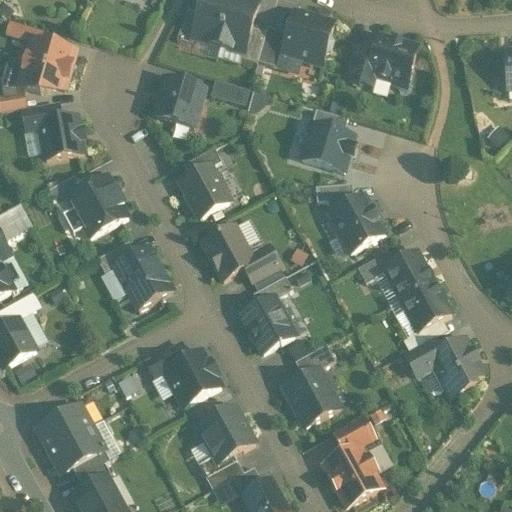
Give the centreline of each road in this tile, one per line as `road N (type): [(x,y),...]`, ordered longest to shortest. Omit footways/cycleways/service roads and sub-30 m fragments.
road 1 (residential): [(147,61),(124,91),(116,135),(208,313)]
road 2 (residential): [(511,342),(468,296),(434,242),(425,196),(433,132)]
road 3 (residential): [(0,423),(208,313)]
road 4 (residential): [(208,313),(319,511)]
road 5 (residential): [(406,511),(511,379)]
road 6 (residential): [(369,0),(430,27),(511,24)]
